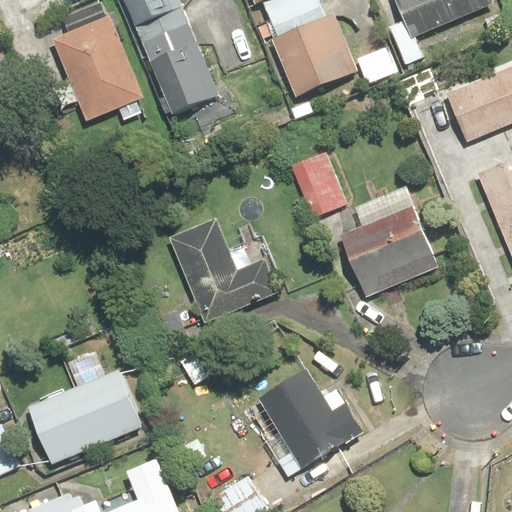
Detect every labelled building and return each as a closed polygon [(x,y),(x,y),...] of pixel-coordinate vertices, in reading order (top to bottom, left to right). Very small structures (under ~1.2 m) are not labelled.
[(183,0),(127,0),(176,110),(223,90),(183,0)] [(498,0),(401,0),(417,38),(500,6),(498,0)] [(116,11),(59,35),(93,116),(150,93),(116,11)] [(345,16),(281,41),(300,90),(364,66),(345,16)] [(511,69),(456,94),(476,139),(511,123),(511,69)] [(0,141),(0,163),(9,159),(0,141)] [(330,154),(296,167),(316,220),(350,207),(330,154)] [(511,161),(483,174),(511,240),(511,161)] [(423,206),(350,238),(375,297),(448,265),(423,206)] [(223,215),(176,236),(214,323),(286,292),(271,257),(246,267),(223,215)] [(181,310),(144,326),(159,363),(197,347),(181,310)] [(126,369),(34,403),(55,460),(147,426),(126,369)] [(269,437),(295,476),(372,426),(342,381),(325,392),(310,369),(269,395),(288,425),(269,437)] [(12,420),(0,424),(0,475),(29,465),(12,420)] [(115,474),(29,505),(31,511),(195,511),(174,453),(134,467),(144,496),(125,503),(115,474)] [(258,469),(218,496),(228,511),(277,511),(284,508),(258,469)]
